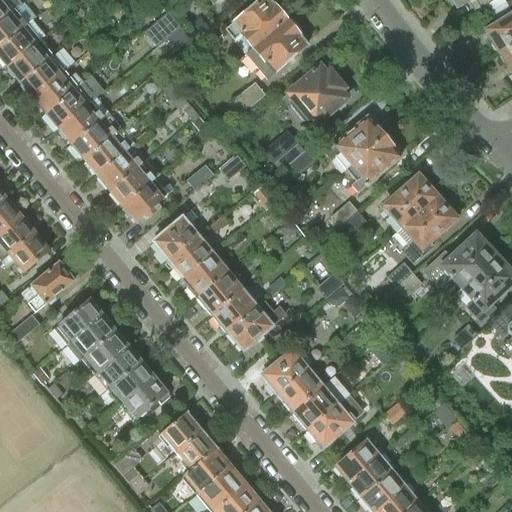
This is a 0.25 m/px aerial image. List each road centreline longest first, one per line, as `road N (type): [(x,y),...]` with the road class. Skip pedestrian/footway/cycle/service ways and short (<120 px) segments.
road 1 (residential): [(318,511),(0,125)]
road 2 (residential): [(488,140),(373,0)]
